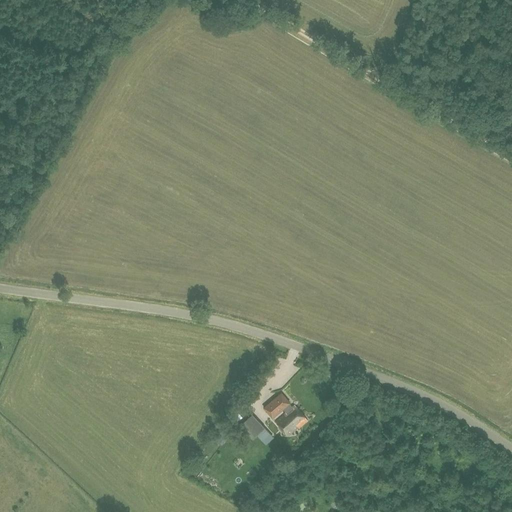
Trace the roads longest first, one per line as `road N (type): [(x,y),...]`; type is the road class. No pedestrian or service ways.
road 1 (unclassified): [(511,450),(448,408),(240,329),(0,286)]
road 2 (track): [(247,0),(511,158)]
